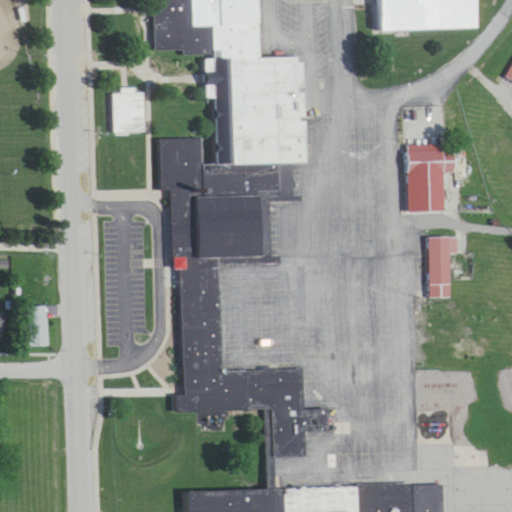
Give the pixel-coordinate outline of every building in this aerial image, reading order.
[(145,0),(146,37),(173,36),(173,40),(193,39),(194,83),(202,83),(203,123),(152,124),(152,172),(165,172),(166,239),(171,239),(173,379),(174,381),(166,382),(167,397),(236,396),(234,350),(211,351),(209,243),(261,242),(260,182),(285,182),(284,150),(295,150),(294,105),(294,73),(293,38),(250,39),(248,0),(145,0)] [(471,0),(472,17),(373,20),(372,0),(471,0)] [(129,73),(129,79),(137,79),(137,117),(106,118),(105,78),(114,78),(113,73),(121,73),(129,73)] [(136,88),(121,88),(121,94),(114,94),(114,132),(145,132),(145,93),(136,93),(136,88)] [(446,133),(398,135),(400,198),(439,197),(437,160),(447,159),(446,133)] [(428,299),(450,299),(450,238),(428,238),(428,299)] [(45,293),(24,294),(24,332),(45,332),(45,293)] [(49,307),(30,307),(30,347),(49,347),(49,307)] [(176,475),(177,511),(435,511),(435,467),(417,467),(268,469),(267,442),(280,442),(300,442),(299,418),(322,418),(322,390),(301,391),(300,349),(234,350),(236,396),(256,395),(256,424),(258,474),(176,475)]
